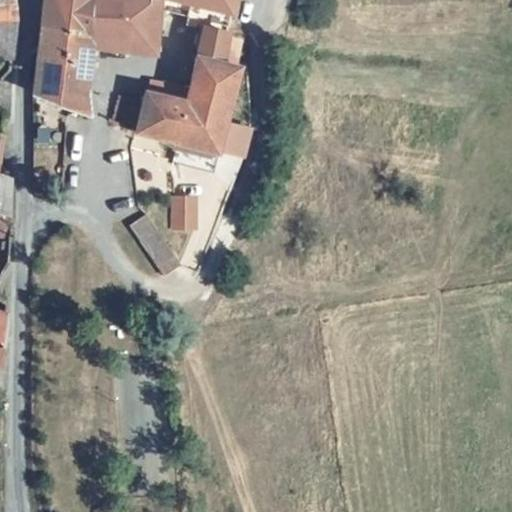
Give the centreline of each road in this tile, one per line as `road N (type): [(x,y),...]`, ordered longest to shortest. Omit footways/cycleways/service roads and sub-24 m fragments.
road 1 (residential): [(14,226),(52,219),(105,247),(139,288),(175,291),(201,276),(255,159),(253,30)]
road 2 (unclassified): [(17,511),(14,226)]
road 3 (unclassified): [(14,226),(20,0)]
